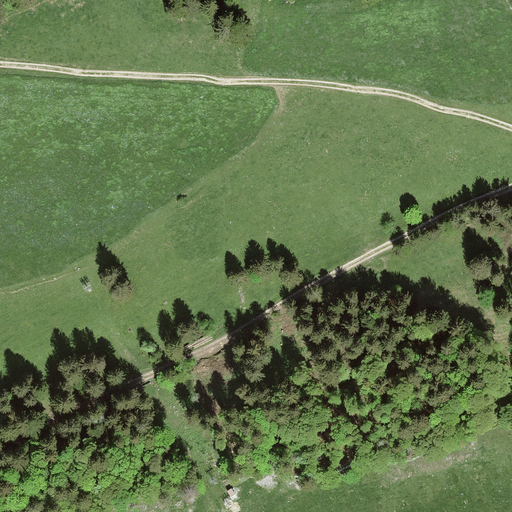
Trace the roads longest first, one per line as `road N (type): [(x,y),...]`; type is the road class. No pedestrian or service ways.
road 1 (track): [(511,190),(180,347),(0,421)]
road 2 (track): [(0,64),(310,81),(403,96),(511,132)]
